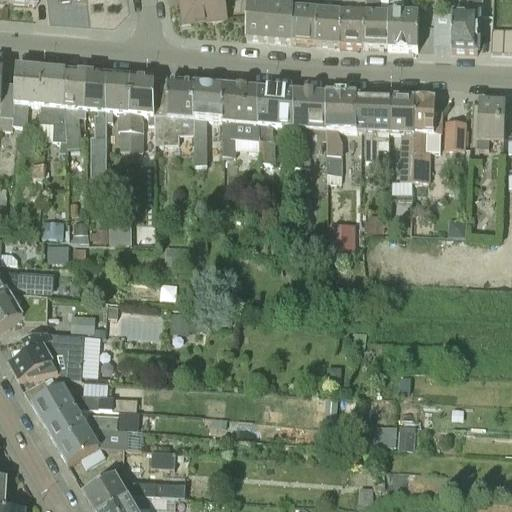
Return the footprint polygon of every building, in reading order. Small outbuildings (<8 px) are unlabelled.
[(7,0),(7,6),(36,9),(36,0),(7,0)] [(180,0),(183,28),(225,23),(222,0),(180,0)] [(246,0),(245,43),(291,48),(291,0),(281,0),(281,8),(255,7),(255,1),(257,1),(257,0),(246,0)] [(315,0),(291,0),(291,48),(314,50),(316,15),(316,2),(315,0)] [(330,15),(329,0),(315,0),(316,2),(316,15),(314,50),(339,52),(340,16),(330,15)] [(340,16),(339,52),(363,53),(365,0),(352,0),(353,1),(341,0),(340,16)] [(365,0),(363,53),(387,54),(388,17),(389,4),(389,0),(365,0)] [(388,17),(387,54),(418,55),(419,16),(404,16),(404,0),(389,0),(389,4),(388,17)] [(467,0),(467,16),(453,15),(451,56),(477,58),(478,33),(481,33),(481,21),(483,21),(483,0),(467,0)] [(503,59),(503,57),(503,34),(491,34),(490,58),(503,59)] [(511,34),(503,34),(503,57),(511,57),(511,34)] [(29,111),(39,112),(41,75),(16,73),(15,96),(3,95),(1,117),(0,124),(0,133),(12,135),(13,130),(27,132),(29,111)] [(60,157),(68,157),(67,151),(66,143),(63,114),(65,77),(41,75),(39,112),(41,112),(40,127),(39,128),(38,140),(45,140),(45,146),(61,146),(60,157)] [(86,123),(86,116),(85,79),(65,77),(63,114),(66,143),(67,151),(68,157),(68,154),(80,153),(78,142),(80,142),(78,123),(86,123)] [(107,182),(107,126),(106,126),(105,81),(85,79),(86,116),(98,117),(98,120),(95,120),(95,142),(91,142),(91,183),(107,182)] [(121,156),(130,156),(129,83),(105,81),(106,126),(107,126),(113,126),(113,119),(120,119),(117,125),(118,136),(121,136),(121,156)] [(130,156),(133,156),(141,156),(141,138),(144,138),(144,127),(141,120),(148,121),(148,130),(154,130),(153,85),(129,83),(130,156)] [(179,140),(194,140),(193,88),(153,85),(154,130),(155,150),(179,150),(179,140)] [(207,125),(222,127),(221,91),(193,88),(194,140),(194,170),(207,170),(207,125)] [(236,162),(236,144),(258,146),(257,130),(256,94),(221,91),(222,127),(223,127),(222,132),(223,162),(236,162)] [(284,133),(293,134),(292,97),(256,94),(257,130),(258,146),(259,146),(260,168),(275,168),(275,146),(273,146),(273,132),(284,133)] [(322,148),(326,148),(325,100),(292,97),(293,134),(295,134),(295,146),(295,172),(295,180),(306,179),(306,173),(311,174),(310,156),(322,156),(322,148)] [(338,136),(355,137),(354,101),(325,100),(326,148),(327,179),(342,180),(343,149),(338,136)] [(379,155),(379,138),(390,138),(390,102),(354,101),(355,137),(357,137),(357,138),(360,138),(366,138),(366,166),(379,166),(379,155)] [(401,139),(400,187),(411,187),(410,183),(414,103),(390,102),(390,138),(390,139),(401,139)] [(440,156),(440,138),(441,118),(435,118),(435,104),(414,103),(410,183),(411,187),(430,187),(431,156),(440,156)] [(490,146),(504,147),(506,107),(479,105),(477,154),(489,155),(490,146)] [(445,127),(444,156),(466,156),(466,150),(468,150),(469,135),(466,135),(467,127),(445,127)] [(295,146),(295,134),(293,134),(284,133),(284,145),(295,146)] [(141,167),(141,156),(133,156),(133,167),(141,167)] [(384,238),(384,220),(368,220),(368,226),(365,226),(365,238),(384,238)] [(465,232),(474,232),(474,220),(465,220),(465,232)] [(464,225),(448,225),(448,242),(464,242),(464,225)] [(86,226),(73,226),(73,240),(86,240),(86,226)] [(66,245),(66,227),(38,227),(38,245),(66,245)] [(96,245),(96,247),(107,247),(107,234),(96,234),(96,237),(89,237),(89,244),(96,245)] [(126,242),(116,241),(116,248),(126,249),(126,250),(132,250),(133,243),(126,242)] [(48,268),(64,267),(63,250),(47,251),(48,268)] [(175,278),(183,279),(184,252),(166,251),(165,269),(176,270),(175,278)] [(86,253),(73,253),(73,267),(86,267),(86,253)] [(0,305),(11,299),(6,290),(9,289),(11,292),(51,296),(53,281),(29,279),(29,278),(0,275),(0,305)] [(0,336),(23,323),(25,327),(47,328),(48,302),(33,300),(12,300),(12,299),(11,299),(0,305),(0,336)] [(109,321),(117,322),(117,315),(110,314),(109,321)] [(208,335),(209,320),(171,317),(169,339),(188,340),(188,335),(196,336),(196,335),(208,335)] [(96,322),(72,321),(71,337),(94,338),(96,322)] [(29,387),(53,382),(66,379),(66,386),(83,386),(85,342),(50,341),(22,346),(30,359),(10,371),(20,388),(28,384),(29,387)] [(389,349),(375,348),(373,375),(388,376),(389,349)] [(88,414),(119,416),(119,417),(140,418),(140,417),(137,417),(137,405),(131,404),(82,400),(68,395),(64,390),(62,391),(57,383),(48,388),(54,398),(32,410),(45,432),(76,414),(88,415),(88,414)] [(45,385),(25,397),(32,410),(54,398),(48,388),(47,388),(45,385)] [(325,403),(323,427),(336,428),(338,404),(325,403)] [(133,436),(137,437),(137,436),(138,436),(140,418),(119,417),(119,416),(88,414),(88,415),(76,414),(45,432),(57,452),(88,433),(116,435),(133,436)] [(212,431),(224,432),(225,425),(213,423),(212,431)] [(397,432),(373,430),(372,450),(396,452),(397,432)] [(81,463),(98,453),(100,452),(144,456),(145,443),(133,442),(133,436),(116,435),(88,433),(57,452),(68,471),(81,463)] [(98,453),(81,463),(87,473),(106,461),(100,452),(98,453)] [(150,472),(175,474),(175,472),(175,464),(176,458),(152,456),(150,472)] [(373,499),(381,499),(381,494),(389,493),(388,475),(372,476),(373,493),(371,493),(371,499),(373,499)] [(150,503),(179,505),(180,503),(193,504),(194,494),(186,493),(186,490),(124,486),(122,488),(117,479),(84,498),(91,511),(113,511),(128,504),(126,501),(150,503)] [(372,511),(371,499),(371,493),(360,492),(358,511),(372,511)] [(128,504),(113,511),(149,511),(150,503),(126,501),(128,504)]
